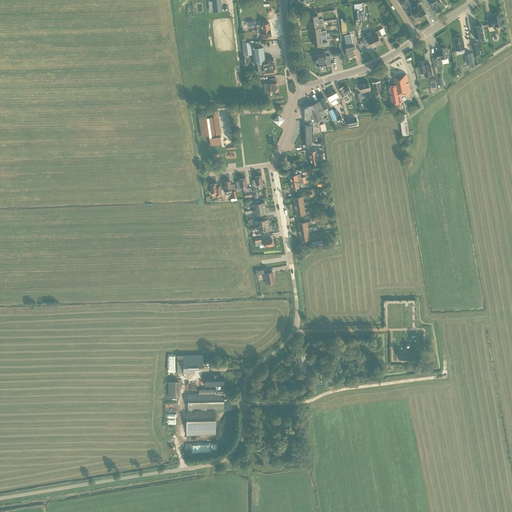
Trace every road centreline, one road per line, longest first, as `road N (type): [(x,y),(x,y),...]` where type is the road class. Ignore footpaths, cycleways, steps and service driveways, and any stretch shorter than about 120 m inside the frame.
road 1 (unclassified): [(0,498),(212,464),(233,453),(244,431),(245,380),(285,342),(296,316),(274,165)]
road 2 (tertiary): [(302,88),(369,66),(417,38)]
